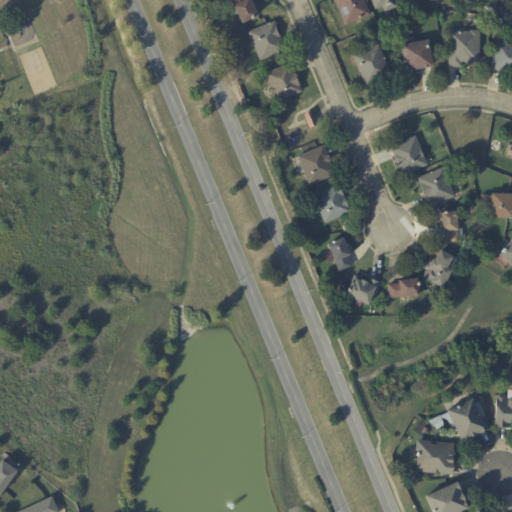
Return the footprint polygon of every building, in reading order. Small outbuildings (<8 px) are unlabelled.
[(249,0),(258,17),(243,25),(230,0),(245,0),(246,2),(249,0)] [(361,20),(345,27),(334,0),(364,0),(371,16),(361,20)] [(402,0),(396,3),(398,8),(387,13),(385,7),(375,11),(370,0),(402,0)] [(497,22),(504,23),(502,30),(495,28),(497,22)] [(279,40),(284,52),(260,62),(249,33),(273,23),(279,38),(278,38),(279,40)] [(480,63),(472,63),(472,65),(466,65),(466,63),(461,63),(461,69),(449,68),(450,33),(471,33),(471,32),(479,32),(480,33),(480,63)] [(432,69),(406,74),(402,48),(429,43),(433,69),(432,69)] [(511,48),(511,73),(492,69),(498,44),(511,48)] [(376,84),(367,88),(354,58),(379,47),(392,77),(376,84)] [(290,66),(294,74),(295,74),(297,79),(296,79),(302,94),(278,104),(266,75),(290,65),(290,66)] [(312,116),(313,119),(316,126),(309,129),(307,121),(305,116),(311,113),(312,116)] [(420,149),(427,167),(403,177),(401,172),(399,172),(394,159),(395,159),(391,148),(416,138),(420,149)] [(324,150),(328,158),(329,158),(331,163),(329,164),(335,176),(310,186),(308,181),(307,182),(305,176),(305,175),(298,158),(323,148),(324,150)] [(448,182),(455,198),(432,208),(428,198),(425,199),(422,192),(423,191),(418,180),(443,170),(448,182)] [(339,187),(350,214),(325,224),(314,197),(339,187)] [(496,197),(511,197),(511,220),(491,220),(492,197),(496,197)] [(458,218),(458,221),(458,222),(459,243),(445,244),(444,234),(442,234),(441,221),(440,221),(439,216),(457,214),(458,216),(458,218)] [(511,266),(499,257),(511,240),(511,266)] [(346,246),(350,258),(348,259),(351,268),(339,273),(331,253),(330,253),(327,247),(343,241),(346,246)] [(453,270),(449,267),(447,271),(452,274),(442,291),(422,279),(426,272),(423,270),(427,265),(428,265),(431,261),(435,263),(441,254),(457,264),(453,270)] [(380,285),(381,286),(377,296),(374,295),(369,308),(346,300),(352,284),(355,286),(356,282),(361,284),(361,283),(368,286),(370,281),(380,285)] [(411,299),(401,301),(401,299),(390,300),(388,287),(399,286),(399,284),(417,281),(418,287),(419,287),(419,290),(418,290),(419,298),(411,299)] [(511,423),(509,423),(508,428),(495,427),(498,395),(509,396),(509,391),(511,391),(511,423)] [(479,403),(480,403),(486,416),(482,418),(488,429),(463,442),(455,427),(442,433),(429,423),(448,413),(448,412),(473,399),(476,405),(479,403)] [(454,444),(453,451),(454,451),(454,452),(455,453),(455,458),(453,458),(453,464),(454,464),(453,475),(417,472),(419,451),(417,450),(417,441),(454,444)] [(0,465),(3,461),(12,467),(15,463),(20,467),(0,495),(0,465)] [(458,484),(461,490),(460,491),(462,494),(463,494),(466,501),(465,501),(468,509),(460,511),(432,511),(426,497),(458,483),(458,484)] [(20,511),(51,497),(57,511),(20,511)]
